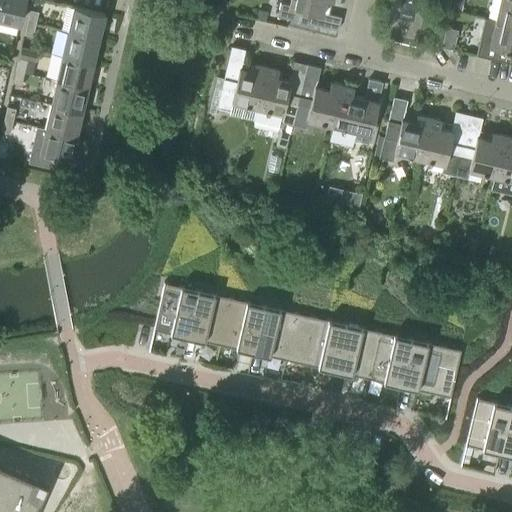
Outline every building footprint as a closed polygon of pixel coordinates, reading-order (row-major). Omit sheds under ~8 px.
[(0,0),(0,17),(20,22),(25,0),(0,0)] [(330,0),(334,1),(333,0),(290,0),(290,3),(281,1),(278,15),(339,29),(342,16),(324,11),(326,0),(330,0)] [(404,0),(397,17),(415,25),(425,0),(404,0)] [(511,0),(499,0),(495,19),(511,22),(511,0)] [(74,4),(68,29),(99,36),(105,11),(74,4)] [(30,7),(27,20),(36,22),(39,9),(30,7)] [(511,22),(495,19),(485,17),(477,54),(511,61),(511,22)] [(33,33),(36,22),(27,20),(24,31),(33,33)] [(94,61),(99,36),(68,29),(62,53),(94,61)] [(245,48),(232,45),(225,76),(217,74),(208,110),(216,112),(218,105),(231,108),(230,113),(254,119),(255,115),(267,66),(255,63),(253,70),(241,67),(245,48)] [(88,85),(94,61),(62,53),(57,78),(88,85)] [(19,57),(16,69),(25,71),(28,59),(19,57)] [(279,69),(267,66),(255,115),(254,119),(279,125),(280,120),(293,123),(307,63),(294,60),(290,78),(277,75),(279,69)] [(333,123),(342,84),(330,81),(329,88),(316,85),(321,66),(307,63),(293,123),(306,126),(308,117),(333,123)] [(22,84),(25,71),(16,69),(13,82),(22,84)] [(354,86),(342,84),(333,123),(357,129),(355,138),(368,141),(383,81),(369,77),(364,96),(352,93),(354,86)] [(82,110),(88,85),(57,78),(51,102),(82,110)] [(419,157),(429,117),(416,114),(415,121),(403,118),(407,99),(394,96),(379,156),(393,159),(395,151),(419,157)] [(77,134),(82,110),(51,102),(45,127),(77,134)] [(7,104),(4,116),(13,118),(16,106),(7,104)] [(455,175),(470,114),(455,111),(451,130),(439,127),(441,120),(429,117),(419,157),(443,163),(441,171),(455,175)] [(494,175),(504,135),(491,132),(490,139),(478,136),(483,117),(470,114),(455,175),(468,178),(470,169),(494,175)] [(10,130),(13,118),(4,116),(1,128),(10,130)] [(71,159),(77,134),(45,127),(40,152),(71,159)] [(511,136),(504,135),(494,175),(491,188),(511,193),(511,136)] [(329,184),(327,199),(361,204),(363,189),(329,184)] [(197,289),(164,281),(153,328),(187,336),(197,289)] [(230,297),(197,289),(187,336),(219,343),(230,297)] [(263,304),(230,297),(219,343),(252,351),(263,304)] [(312,315),(263,304),(252,351),(285,358),(290,335),(307,339),(312,315)] [(345,323),(312,315),(307,339),(290,335),(285,358),(334,369),(345,323)] [(377,330),(345,323),(334,369),(367,377),(377,330)] [(410,337),(377,330),(367,377),(400,384),(410,337)] [(460,349),(410,337),(400,384),(450,396),(460,349)] [(510,405),(476,396),(465,442),(499,450),(510,405)] [(511,405),(510,405),(499,450),(511,453),(511,405)] [(0,511),(34,511),(47,483),(0,462),(0,511)]
